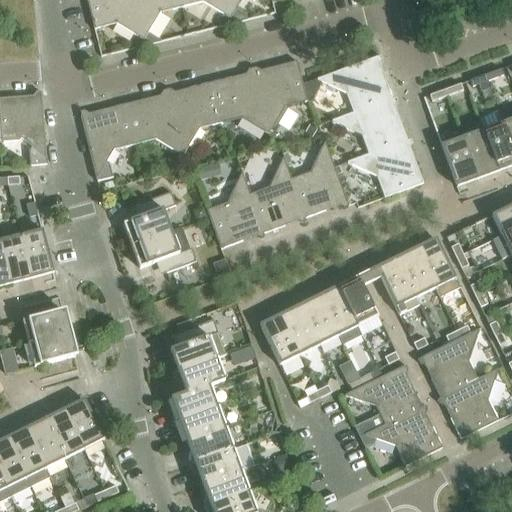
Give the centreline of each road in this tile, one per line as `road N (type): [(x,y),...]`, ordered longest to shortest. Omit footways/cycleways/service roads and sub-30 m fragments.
road 1 (residential): [(408,67),(407,92),(450,211),(124,329)]
road 2 (residential): [(57,97),(390,13)]
road 3 (residential): [(124,329),(66,170),(57,97)]
road 4 (residential): [(165,511),(134,429),(124,329)]
